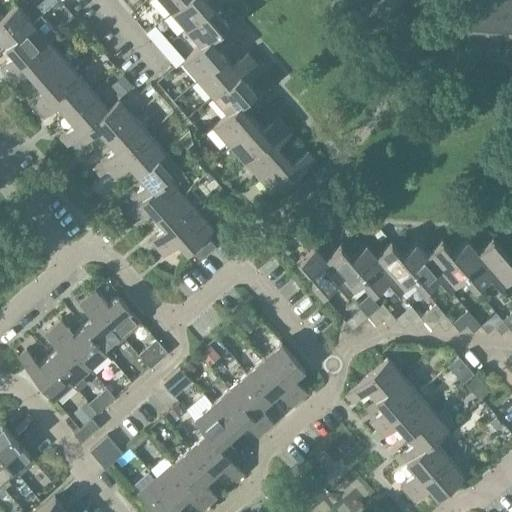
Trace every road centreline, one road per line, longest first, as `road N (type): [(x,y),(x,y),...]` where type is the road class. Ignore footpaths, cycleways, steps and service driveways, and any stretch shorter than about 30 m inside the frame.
road 1 (residential): [(224,511),(244,495),(261,458),(331,395),(330,369),(241,269),(173,330),(121,267),(100,255),(86,260)]
road 2 (residential): [(86,260),(0,164)]
